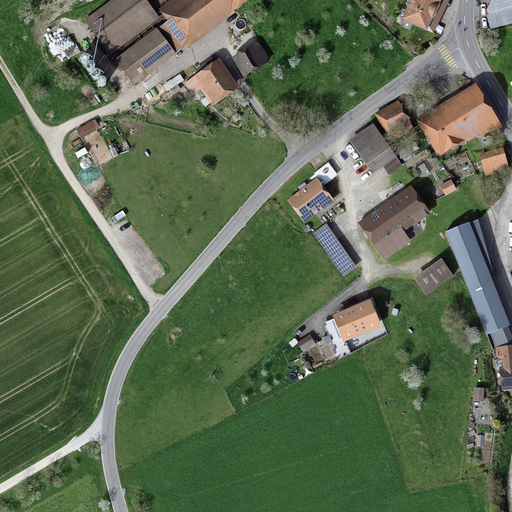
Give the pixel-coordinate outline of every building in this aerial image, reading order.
[(162,22),(167,19),(160,9),(154,0),(109,0),(87,15),(113,54),(117,51),(162,22)] [(162,22),(179,47),(188,41),(191,44),(250,0),(173,0),(160,9),(167,19),(162,22)] [(413,0),(405,18),(427,28),(440,0),(413,0)] [(117,51),(136,80),(181,50),(179,47),(162,22),(117,51)] [(236,51),(246,71),(273,58),(262,38),(236,51)] [(195,91),(204,84),(216,101),(234,88),(213,59),(186,78),(195,91)] [(422,121),(443,155),(481,132),(484,136),(498,128),(475,89),(422,121)] [(398,105),(377,116),(390,139),(410,128),(398,105)] [(374,126),(353,141),(375,172),(387,163),(393,172),(402,165),(374,126)] [(511,161),(511,157),(508,143),(484,150),(489,168),(511,161)] [(329,165),(315,175),(323,185),(337,175),(329,165)] [(462,188),(455,174),(433,186),(440,200),(462,188)] [(333,199),(323,185),(315,175),(288,195),(306,219),(333,199)] [(407,226),(432,210),(418,188),(364,223),(387,257),(415,239),(407,226)] [(511,338),(511,311),(476,217),(448,228),(495,341),(511,338)] [(325,224),(314,231),(343,275),(354,268),(325,224)] [(428,292),(456,273),(443,254),(415,273),(428,292)] [(366,335),(387,326),(373,293),(356,300),(357,303),(336,311),(346,337),(364,330),(366,335)] [(511,338),(495,341),(504,388),(511,386),(511,338)] [(475,382),(475,394),(484,395),(484,382),(475,382)]
